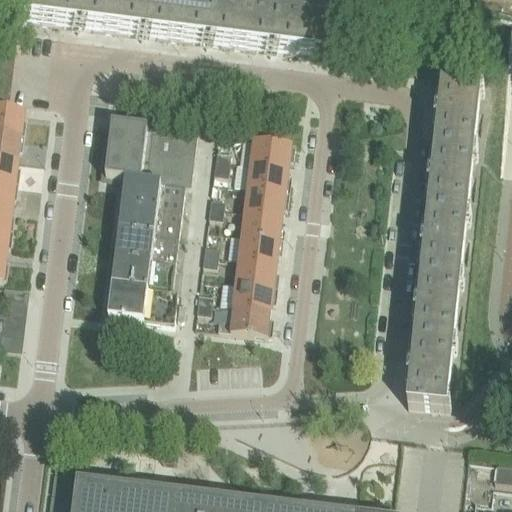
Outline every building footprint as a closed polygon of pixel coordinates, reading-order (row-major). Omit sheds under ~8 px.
[(15,0),(12,29),(13,29),(14,25),(76,33),(80,0),(15,0)] [(80,0),(76,33),(92,35),(141,41),(146,3),(121,0),(80,0)] [(141,41),(205,49),(210,11),(146,3),(141,41)] [(205,49),(270,57),(275,19),(210,11),(205,49)] [(270,57),(319,63),(333,65),(333,69),(334,69),(339,27),(275,19),(270,57)] [(16,47),(10,47),(0,45),(0,58),(14,60),(16,47)] [(0,69),(13,72),(14,60),(0,58),(0,69)] [(13,72),(0,69),(0,81),(11,83),(13,72)] [(0,93),(10,95),(11,83),(0,81),(0,93)] [(439,129),(436,155),(474,159),(481,96),(485,96),(485,95),(443,91),(443,92),(440,118),(437,118),(437,119),(440,119),(439,128),(436,128),(436,129),(439,129)] [(0,106),(8,107),(10,95),(0,93),(0,106)] [(21,127),(22,119),(0,116),(0,140),(23,143),(25,128),(21,127)] [(154,135),(127,132),(113,130),(106,183),(186,194),(192,194),(198,140),(171,137),(170,142),(153,140),(154,135)] [(23,143),(0,140),(0,164),(16,167),(17,159),(21,159),(23,143)] [(255,148),(252,172),(289,177),(290,169),(294,170),(294,168),(295,154),(293,153),(293,152),(254,147),(254,148),(255,148)] [(474,159),(436,155),(433,182),(430,182),(430,183),(433,183),(432,192),(429,192),(429,193),(432,194),(429,220),(467,224),(474,159)] [(232,160),(217,158),(216,168),(230,169),(232,160)] [(0,189),(17,192),(19,176),(15,176),(16,167),(0,164),(0,189)] [(229,179),(230,169),(216,168),(215,177),(229,179)] [(288,185),(289,177),(252,172),(249,195),(290,200),(291,186),(292,186),(292,185),(288,185)] [(123,213),(182,221),(186,194),(106,183),(106,184),(126,186),(123,213)] [(17,192),(0,189),(0,214),(10,215),(11,207),(15,207),(17,192)] [(213,191),(212,202),(220,203),(221,192),(213,191)] [(249,195),(246,219),(283,224),(284,216),(288,217),(288,215),(290,200),(249,195)] [(226,207),(212,206),(210,215),(225,217),(226,207)] [(120,239),(179,246),(182,221),(123,213),(120,239)] [(9,223),(10,215),(0,214),(0,238),(11,240),(13,223),(9,223)] [(223,227),(225,217),(210,215),(209,225),(223,227)] [(282,232),(283,224),(246,219),(243,243),(284,249),(285,234),(286,234),(286,233),(282,232)] [(467,224),(429,220),(426,247),(423,246),(423,247),(426,248),(425,257),(422,257),(422,258),(425,258),(422,284),(460,288),(467,224)] [(11,240),(0,238),(0,263),(4,264),(5,254),(9,255),(11,240)] [(116,265),(176,273),(179,246),(120,239),(116,265)] [(243,243),(240,268),(277,272),(278,264),(282,264),(282,263),(284,249),(243,243)] [(220,255),(206,253),(204,263),(219,265),(220,255)] [(217,274),(219,265),(204,263),(203,273),(217,274)] [(113,292),(173,300),(176,273),(116,265),(113,292)] [(276,280),(277,272),(240,268),(237,292),(278,297),(280,282),(280,280),(276,280)] [(460,288),(422,284),(419,311),(416,310),(416,311),(420,312),(418,321),(415,321),(415,322),(418,322),(415,349),(453,353),(460,288)] [(109,324),(175,332),(179,301),(173,300),(113,292),(109,324)] [(237,292),(234,314),(271,319),(272,311),(276,312),(276,311),(278,297),(237,292)] [(4,295),(2,308),(26,310),(28,298),(4,295)] [(214,303),(200,301),(199,310),(213,312),(214,303)] [(2,308),(1,319),(25,323),(26,310),(2,308)] [(212,322),(213,312),(199,310),(197,320),(212,322)] [(270,326),(271,319),(234,314),(233,325),(228,329),(220,328),(219,338),(269,344),(269,343),(272,343),(274,328),(274,327),(270,326)] [(0,331),(23,335),(25,323),(1,319),(0,326),(0,331)] [(23,335),(0,331),(0,343),(22,347),(23,335)] [(22,347),(0,343),(0,356),(20,359),(22,347)] [(453,353),(415,349),(413,375),(409,374),(409,375),(413,376),(412,385),(408,385),(408,386),(412,386),(409,413),(409,412),(408,414),(451,418),(451,417),(446,416),(453,353)] [(177,470),(178,465),(179,455),(165,453),(163,468),(177,470)] [(511,473),(497,471),(495,489),(511,490),(511,473)] [(53,478),(51,511),(70,511),(73,480),(53,478)] [(247,511),(78,491),(75,511),(247,511)]
